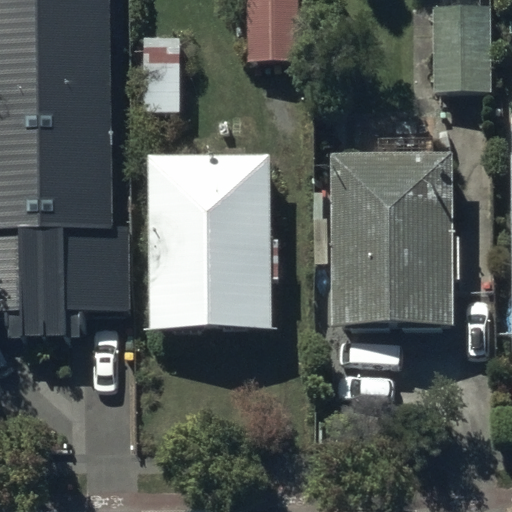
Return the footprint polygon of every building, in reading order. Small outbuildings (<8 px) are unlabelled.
[(126,0),(0,0),(0,334),(18,335),(18,360),(86,360),(85,334),(137,334),(137,253),(127,253),(126,0)] [(305,0),(254,0),(257,80),(307,79),(305,0)] [(494,25),(443,26),(445,109),(495,108),(494,25)] [(182,45),(145,44),(144,119),(183,118),(182,45)] [(465,180),(344,181),(346,355),(466,354),(465,180)] [(282,183),(161,184),(163,358),(283,357),(282,183)]
